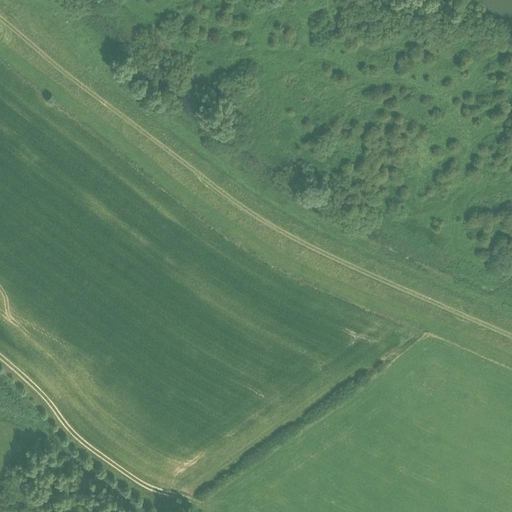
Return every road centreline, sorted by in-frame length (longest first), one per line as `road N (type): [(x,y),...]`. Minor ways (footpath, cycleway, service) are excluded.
road 1 (track): [(0,18),(256,216),(511,336)]
road 2 (track): [(0,357),(104,459),(196,502)]
